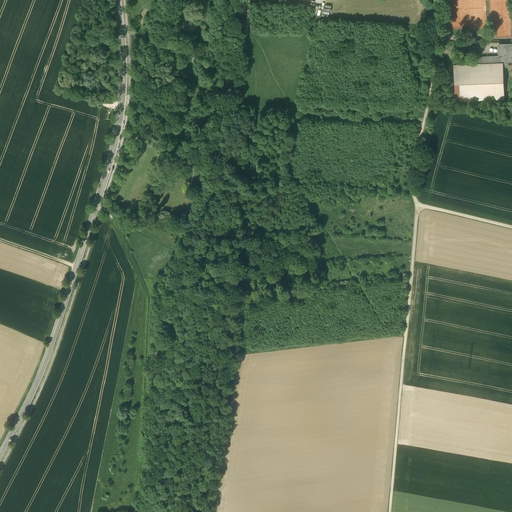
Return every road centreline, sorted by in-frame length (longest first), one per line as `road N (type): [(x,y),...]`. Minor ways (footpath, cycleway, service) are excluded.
road 1 (tertiary): [(0,452),(43,362),(111,154),(122,84),(118,0)]
road 2 (track): [(389,511),(418,205)]
road 3 (track): [(511,227),(416,203),(411,177),(428,103),(433,28)]
road 4 (track): [(180,255),(218,167),(215,143),(245,0)]
road 5 (track): [(152,511),(155,359),(165,290),(180,255)]
road 6 (track): [(405,332),(235,351)]
